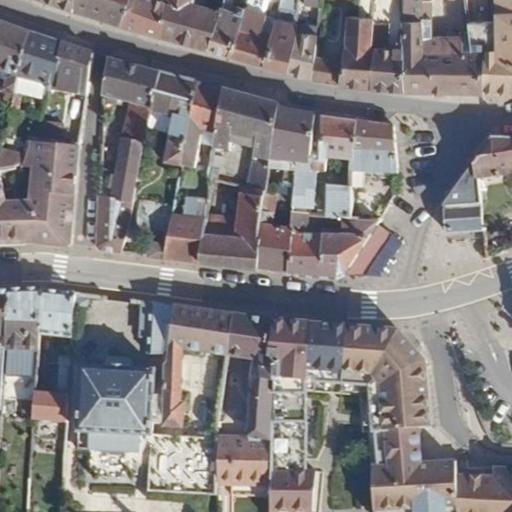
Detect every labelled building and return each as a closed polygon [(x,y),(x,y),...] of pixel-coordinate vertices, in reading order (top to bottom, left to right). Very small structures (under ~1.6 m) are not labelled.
[(47,0),(76,10),(77,0),(47,0)] [(77,0),(76,10),(105,20),(110,0),(77,0)] [(127,0),(110,0),(105,20),(118,24),(127,0)] [(161,35),(166,0),(127,0),(118,24),(161,35)] [(192,3),(192,0),(166,0),(161,35),(207,48),(221,9),(192,3)] [(250,0),(223,0),(221,9),(234,12),(238,5),(246,7),(249,8),(250,0)] [(250,0),(249,8),(246,7),(229,55),(265,66),(277,20),(268,18),(273,0),(250,0)] [(297,29),(301,1),(296,0),(282,0),(279,20),(277,20),(265,66),(289,71),(297,29)] [(320,13),(321,0),(305,0),(305,11),(320,13)] [(376,24),(377,0),(360,0),(361,16),(351,15),(348,45),(346,45),(345,61),(316,55),(313,78),(313,80),(373,89),(376,48),(373,47),(376,24)] [(377,0),(376,24),(395,24),(396,48),(376,48),(373,89),(408,91),(404,0),(377,0)] [(474,50),(471,36),(435,38),(425,39),(423,20),(434,19),(433,1),(423,2),(422,0),(404,0),(408,91),(485,92),(485,50),(474,50)] [(511,0),(466,0),(471,36),(474,50),(485,50),(485,92),(511,93),(511,0)] [(229,55),(246,7),(238,5),(234,12),(221,9),(207,48),(229,55)] [(435,38),(434,19),(423,20),(425,39),(435,38)] [(18,78),(31,31),(0,20),(0,71),(7,74),(4,89),(15,93),(18,78)] [(316,55),(317,33),(297,29),(289,71),(313,78),(316,55)] [(48,87),(62,41),(31,31),(18,78),(48,87)] [(87,98),(96,52),(62,41),(48,87),(47,90),(63,93),(87,98)] [(152,109),(160,73),(108,59),(102,96),(130,103),(152,109)] [(182,168),(198,83),(160,73),(152,109),(151,111),(174,117),(170,132),(169,137),(171,138),(166,164),(182,168)] [(47,90),(48,87),(18,78),(15,93),(11,110),(21,112),(23,95),(43,102),(47,90)] [(214,151),(224,89),(198,83),(182,168),(198,170),(204,132),(214,134),(212,150),(214,151)] [(271,162),(279,109),(279,104),(224,89),(214,151),(231,153),(232,146),(254,150),(252,164),(270,167),(271,162)] [(151,111),(152,109),(130,103),(120,138),(145,143),(147,126),(151,111)] [(311,164),(315,114),(279,109),(271,162),(283,163),(283,182),(295,185),(296,163),(311,164)] [(170,132),(174,117),(151,111),(147,126),(170,132)] [(351,161),(355,119),(315,114),(311,164),(296,163),(295,185),(293,209),(316,210),(319,165),(327,165),(328,160),(351,161)] [(400,176),(394,124),(355,119),(351,161),(350,174),(400,176)] [(65,145),(65,124),(37,121),(31,139),(31,142),(65,145)] [(0,172),(22,168),(31,142),(31,139),(6,132),(0,156),(0,172)] [(134,201),(145,143),(120,138),(111,198),(98,196),(96,249),(99,253),(121,255),(134,201)] [(511,175),(511,139),(493,138),(475,164),(477,182),(511,175)] [(72,246),(80,146),(65,145),(31,142),(22,168),(32,168),(41,168),(37,207),(0,209),(0,199),(7,200),(0,175),(0,244),(38,244),(67,248),(72,246)] [(269,175),(270,167),(252,164),(251,171),(269,175)] [(477,182),(475,164),(444,207),(481,206),(477,182)] [(37,207),(41,168),(32,168),(29,199),(7,200),(0,199),(0,209),(37,207)] [(266,191),(269,175),(251,171),(247,187),(266,191)] [(266,191),(247,187),(241,185),(240,195),(265,198),(266,191)] [(359,220),(358,186),(330,186),(329,218),(343,219),(359,220)] [(257,271),(262,223),(265,198),(240,195),(237,219),(206,216),(206,219),(200,265),(257,271)] [(168,243),(175,206),(139,197),(136,229),(162,234),(160,242),(168,243)] [(200,265),(206,219),(197,219),(198,203),(199,198),(185,197),(184,217),(177,217),(177,206),(175,206),(168,243),(164,261),(200,265)] [(206,216),(208,203),(198,203),(197,219),(206,219),(206,216)] [(484,231),(481,206),(444,207),(446,235),(459,233),(465,233),(484,231)] [(347,275),(379,226),(382,222),(359,220),(343,219),(342,233),(310,232),(311,216),(292,213),(291,228),(287,274),(337,279),(347,275)] [(287,274),(291,228),(262,223),(257,271),(287,274)] [(365,279),(394,236),(379,226),(347,275),(365,279)] [(511,228),(490,236),(499,260),(511,254),(511,228)] [(164,261),(168,243),(160,242),(151,240),(146,259),(164,261)] [(39,346),(42,289),(10,290),(7,335),(6,349),(39,351),(39,346)] [(45,335),(49,290),(42,289),(39,346),(45,346),(45,335)] [(0,335),(7,335),(10,290),(0,290),(0,335)] [(72,337),(77,293),(49,290),(45,335),(72,337)] [(168,356),(174,305),(142,301),(140,336),(148,337),(146,353),(163,355),(168,356)] [(215,353),(219,311),(174,305),(168,356),(181,357),(181,352),(215,353)] [(227,355),(233,313),(219,311),(215,353),(227,355)] [(268,359),(272,319),(233,313),(227,355),(254,358),(249,393),(247,439),(272,440),(274,360),(268,359)] [(428,367),(425,358),(398,330),(272,319),(268,359),(274,360),(272,440),(271,484),(270,511),(291,511),(314,511),(315,489),(318,488),(318,472),(307,472),(307,392),(307,386),(360,391),(370,391),(374,432),(376,432),(379,467),(372,467),(374,511),(511,511),(511,467),(485,467),(485,476),(485,479),(458,478),(458,474),(459,461),(453,460),(422,462),(419,428),(432,427),(428,367)] [(181,373),(181,357),(168,356),(167,370),(181,373)] [(165,427),(167,370),(162,370),(162,376),(155,376),(155,369),(83,365),(78,450),(140,453),(141,437),(151,436),(151,424),(157,424),(158,426),(165,427)] [(180,402),(181,373),(167,370),(165,427),(183,428),(185,403),(180,402)] [(360,396),(360,391),(307,386),(307,392),(360,396)] [(66,423),(69,395),(35,391),(34,392),(34,401),(33,417),(33,420),(66,423)] [(374,432),(370,391),(360,391),(360,396),(363,433),(374,432)] [(33,417),(34,401),(21,400),(20,417),(33,417)] [(271,484),(272,440),(247,439),(218,437),(217,483),(271,484)]
